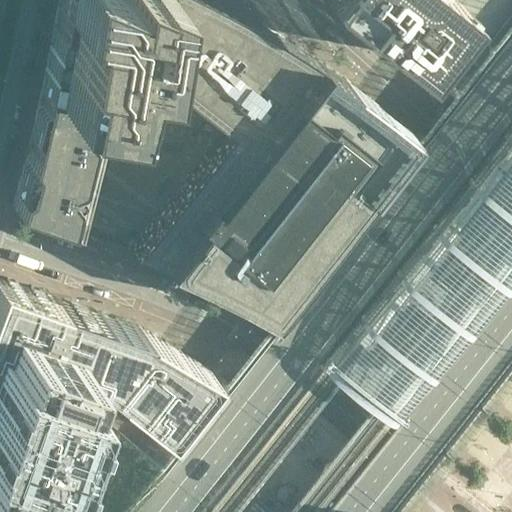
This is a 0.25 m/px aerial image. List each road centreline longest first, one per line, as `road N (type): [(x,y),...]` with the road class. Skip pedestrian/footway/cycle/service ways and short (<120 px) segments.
road 1 (primary): [(511,82),(174,511)]
road 2 (residential): [(0,245),(200,319),(388,461)]
road 3 (residential): [(511,187),(346,49),(272,0)]
road 4 (primary): [(355,511),(511,310)]
road 5 (residential): [(388,461),(511,307)]
road 6 (tertiary): [(0,134),(31,0)]
